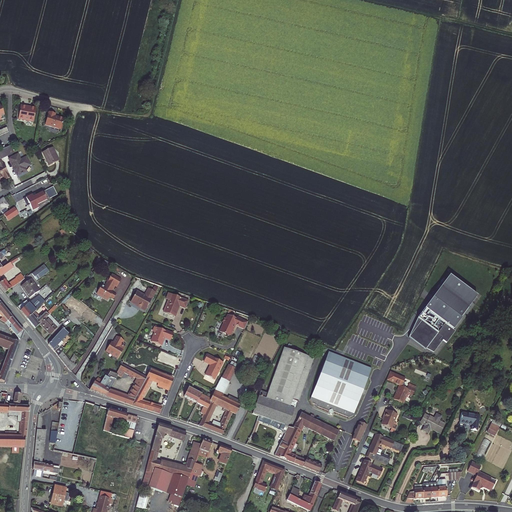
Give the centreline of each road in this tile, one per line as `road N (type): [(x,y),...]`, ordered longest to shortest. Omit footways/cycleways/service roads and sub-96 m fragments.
road 1 (tertiary): [(163,420),(385,504),(511,510)]
road 2 (track): [(90,108),(151,113),(180,0)]
road 3 (track): [(370,0),(511,34)]
road 4 (secondary): [(23,511),(35,402),(45,390)]
road 5 (tertiary): [(45,390),(163,420)]
